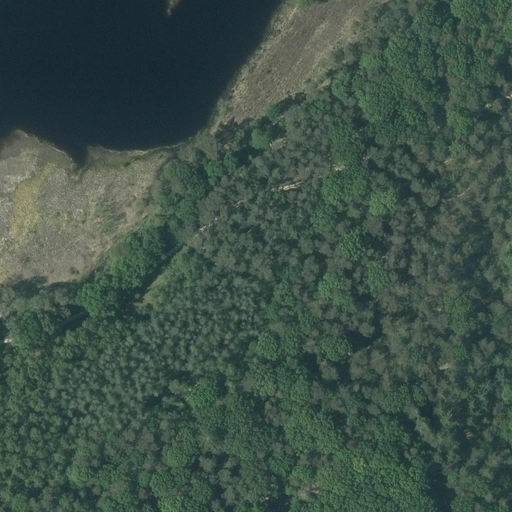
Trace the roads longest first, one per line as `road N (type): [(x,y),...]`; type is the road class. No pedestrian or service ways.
road 1 (unknown): [(177,511),(341,411),(384,352),(511,269)]
road 2 (track): [(312,449),(511,323)]
road 3 (track): [(464,511),(390,397)]
